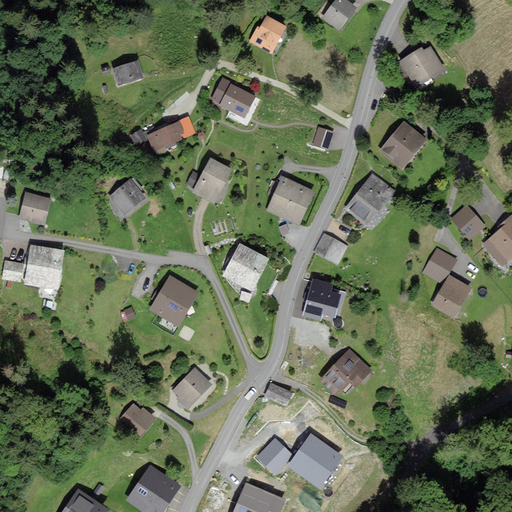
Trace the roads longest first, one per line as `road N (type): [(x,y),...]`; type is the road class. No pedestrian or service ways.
road 1 (residential): [(399,0),(379,38),(336,181),(294,272),(274,357),(259,379)]
road 2 (residential): [(259,379),(210,269),(47,238)]
road 3 (track): [(194,101),(220,65),(276,83),(354,126)]
road 4 (residential): [(259,379),(186,511)]
